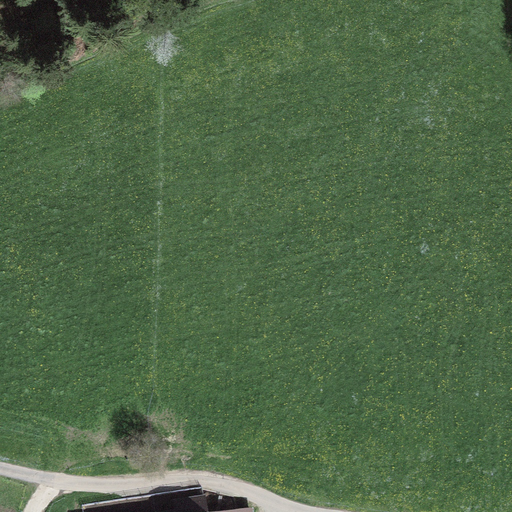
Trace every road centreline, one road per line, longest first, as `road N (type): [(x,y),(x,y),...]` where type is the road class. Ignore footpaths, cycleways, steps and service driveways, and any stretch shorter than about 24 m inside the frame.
road 1 (track): [(290,507),(203,481),(48,481),(0,470)]
road 2 (track): [(0,95),(204,0)]
